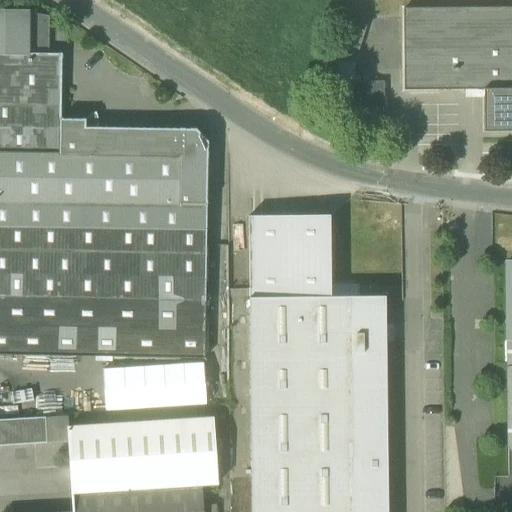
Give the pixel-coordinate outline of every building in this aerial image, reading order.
[(484,133),(511,132),(511,8),(403,10),(403,91),(483,91),(484,133)] [(0,54),(28,55),(29,14),(29,11),(0,10),(0,54)] [(335,59),(354,65),(368,20),(346,12),(331,58),(335,59)] [(28,55),(48,55),(49,18),(29,14),(28,55)] [(0,202),(179,206),(180,157),(61,154),(61,120),(62,55),(59,55),(48,55),(28,55),(0,54),(0,202)] [(335,83),(354,83),(354,65),(335,59),(335,83)] [(336,108),(384,108),(383,83),(354,83),(335,83),(336,108)] [(85,120),(61,120),(61,154),(180,157),(179,206),(206,206),(208,142),(196,130),(97,128),(90,117),(85,120)] [(0,298),(205,302),(206,206),(179,206),(0,202),(0,298)] [(248,217),(249,298),(330,297),(330,216),(248,217)] [(387,511),(385,297),(330,297),(249,298),(248,298),(250,511),(387,511)] [(0,355),(204,359),(205,302),(0,298),(0,355)] [(203,362),(103,370),(106,412),(206,404),(203,362)] [(66,417),(45,418),(47,444),(68,443),(67,428),(66,417)] [(0,420),(0,446),(47,444),(45,418),(0,420)] [(72,511),(203,511),(201,484),(217,483),(213,419),(67,428),(68,443),(72,511)]
